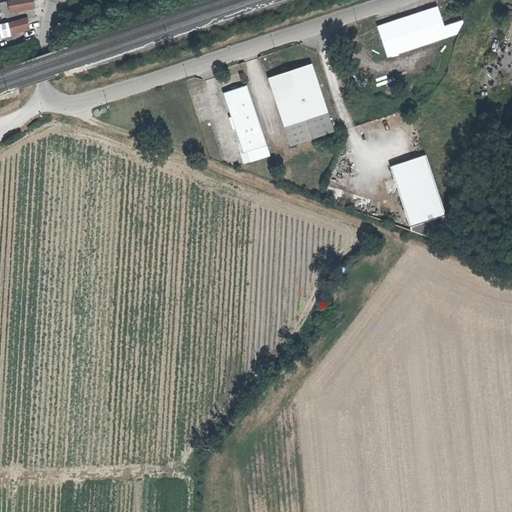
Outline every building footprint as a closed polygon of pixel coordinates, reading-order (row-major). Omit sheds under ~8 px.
[(32,0),(21,0),(14,1),(16,12),(34,9),(32,0)] [(382,59),(456,33),(461,19),(439,27),(432,8),(371,29),(382,59)] [(26,20),(8,24),(10,35),(28,31),(26,20)] [(265,80),(287,147),(329,132),(306,66),(265,80)] [(240,154),(263,147),(243,88),(220,95),(240,154)] [(442,217),(440,211),(432,188),(426,171),(426,170),(422,158),(421,156),(384,170),(406,233),(432,241),(444,223),(442,217)]
